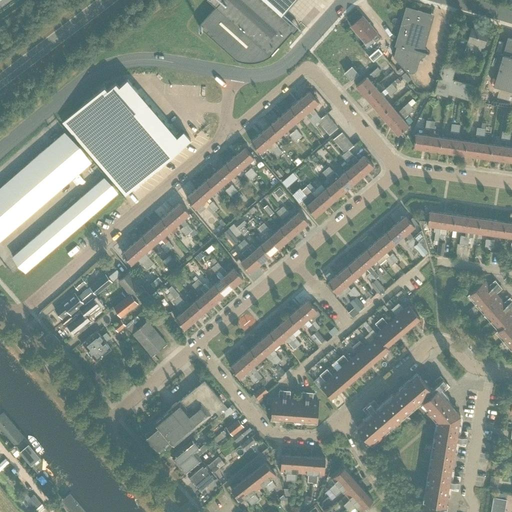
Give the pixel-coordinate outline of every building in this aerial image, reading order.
[(208,0),(216,7),(199,26),(236,59),(243,61),(250,62),(258,61),(265,59),(271,55),(295,28),(282,16),(296,0),(208,0)] [(422,51),(432,16),(421,12),(422,10),(418,9),(417,11),(407,9),(393,57),(408,72),(413,73),(417,70),(420,60),(421,59),(422,58),(424,56),(425,55),(426,54),(427,53),(430,54),(430,53),(422,51)] [(377,32),(363,16),(351,26),(365,42),(372,36),(377,41),(381,38),(376,32),(377,32)] [(465,50),(472,52),(472,56),(481,58),(487,31),(471,27),(465,50)] [(511,38),(508,37),(494,86),(511,90),(511,38)] [(374,61),(383,53),(379,48),(369,56),(374,61)] [(365,68),(373,62),(365,52),(361,55),(362,56),(358,60),(365,68)] [(469,99),(473,85),(453,79),(456,65),(443,62),(435,92),(448,96),(449,93),(469,99)] [(352,66),(345,72),(351,79),(358,73),(352,66)] [(380,71),(377,67),(371,73),(374,76),(380,71)] [(366,77),(356,85),(364,95),(374,87),(366,77)] [(98,91),(63,122),(84,147),(89,153),(106,172),(126,195),(132,189),(171,155),(182,146),(184,145),(190,139),(183,130),(176,136),(127,79),(127,78),(119,85),(116,82),(108,90),(104,86),(98,91)] [(384,89),(387,92),(394,87),(391,83),(384,89)] [(364,95),(373,105),(383,96),(387,92),(384,89),(380,93),(374,87),(364,95)] [(397,90),(394,87),(387,92),(390,96),(397,90)] [(309,91),(299,99),(308,110),(312,114),(315,111),(312,107),(318,101),(309,91)] [(383,96),(373,105),(381,114),(389,108),(391,106),(383,96)] [(305,113),(309,117),(312,114),(308,110),(299,99),(290,108),(299,118),(305,113)] [(411,106),(408,103),(401,108),(404,112),(411,106)] [(381,114),(389,124),(400,116),(404,112),(401,108),(397,112),(391,106),(389,108),(381,114)] [(414,110),(411,106),(404,112),(407,115),(414,110)] [(290,108),(280,116),(289,127),(299,118),(290,108)] [(321,117),(315,111),(312,114),(317,120),(321,117)] [(400,116),(389,124),(398,134),(408,125),(403,119),(407,115),(404,112),(400,116)] [(322,125),(330,118),(326,113),(318,121),(322,125)] [(312,114),(309,117),(314,123),(317,120),(312,114)] [(280,135),(289,127),(280,116),(270,124),(280,135)] [(322,125),(326,130),(334,122),(330,118),(322,125)] [(334,122),(326,130),(330,134),(338,127),(334,122)] [(261,133),(279,154),(282,151),(273,140),(280,135),(270,124),(261,133)] [(298,137),(301,134),(296,128),(293,131),(298,137)] [(433,130),(429,129),(428,135),(426,149),(439,150),(441,137),(432,135),(433,130)] [(295,140),(298,137),(293,131),(290,133),(295,140)] [(77,148),(64,132),(59,137),(72,152),(77,148)] [(337,143),(346,136),(342,132),(333,139),(337,143)] [(267,146),(275,157),(279,154),(261,133),(251,141),(260,152),(267,146)] [(414,147),(426,149),(428,135),(416,133),(414,147)] [(337,143),(341,148),(350,141),(346,136),(337,143)] [(484,137),(480,136),(479,142),(477,156),(490,158),(492,144),(483,143),(484,137)] [(72,152),(59,137),(53,142),(66,157),(72,152)] [(439,150),(452,152),(454,138),(441,137),(439,150)] [(464,154),(466,140),(454,138),(452,152),(464,154)] [(464,154),(477,156),(479,142),(466,140),(464,154)] [(350,141),(341,148),(345,152),(349,149),(354,145),(350,141)] [(53,142),(48,146),(61,161),(66,157),(53,142)] [(490,158),(502,159),(504,146),(492,144),(490,158)] [(56,166),(61,161),(48,146),(43,151),(56,166)] [(245,146),(235,155),(244,165),(254,157),(245,146)] [(511,160),(511,146),(504,146),(502,159),(511,160)] [(72,152),(85,167),(90,163),(77,148),(72,152)] [(349,149),(345,152),(350,158),(354,155),(349,149)] [(37,155),(50,170),(56,166),(43,151),(37,155)] [(72,152),(66,157),(79,172),(85,167),(72,152)] [(345,152),(341,155),(347,161),(350,158),(345,152)] [(50,170),(37,155),(32,160),(45,175),(50,170)] [(235,155),(233,157),(225,163),(234,174),(244,165),(235,155)] [(354,155),(350,158),(354,163),(364,174),(373,165),(364,155),(358,160),(354,155)] [(61,161),(74,176),(79,172),(66,157),(61,161)] [(32,160),(27,164),(40,180),(45,175),(32,160)] [(69,181),(74,176),(61,161),(56,166),(69,181)] [(225,163),(216,172),(225,182),(234,174),(225,163)] [(345,171),(354,182),(364,174),(354,163),(345,171)] [(40,180),(27,164),(21,169),(35,184),(40,180)] [(56,166),(50,170),(64,186),(69,181),(56,166)] [(253,176),(256,173),(251,166),(247,169),(253,176)] [(331,175),(334,172),(329,166),(326,168),(331,175)] [(327,178),(331,175),(326,168),(322,171),(327,178)] [(35,184),(21,169),(16,174),(29,189),(35,184)] [(250,179),(253,176),(247,169),(244,172),(250,179)] [(45,175),(58,190),(64,186),(50,170),(45,175)] [(335,180),(344,190),(354,182),(345,171),(339,177),(334,172),(331,175),(335,180)] [(216,172),(214,173),(206,180),(215,190),(225,182),(216,172)] [(29,189),(16,174),(11,178),(24,193),(29,189)] [(294,174),(282,183),(287,189),(299,180),(294,174)] [(53,195),(58,190),(45,175),(40,180),(53,195)] [(332,183),(325,188),(335,199),(344,190),(335,180),(331,175),(327,178),(332,183)] [(11,178),(6,183),(19,198),(24,193),(11,178)] [(103,178),(98,182),(111,197),(116,193),(103,178)] [(48,199),(53,195),(40,180),(35,184),(48,199)] [(197,188),(206,199),(215,190),(206,180),(197,188)] [(111,197),(98,182),(92,187),(106,202),(111,197)] [(312,191),(315,188),(309,182),(306,185),(312,191)] [(13,202),(19,198),(6,183),(0,187),(13,202)] [(48,199),(35,184),(29,189),(42,204),(48,199)] [(234,192),(237,190),(231,184),(228,186),(234,192)] [(309,194),(312,191),(306,185),(303,188),(309,194)] [(231,195),(234,192),(228,186),(225,189),(231,195)] [(13,202),(0,187),(0,197),(8,207),(13,202)] [(100,207),(106,202),(92,187),(87,191),(100,207)] [(214,210),(214,209),(215,209),(209,203),(206,199),(197,188),(187,197),(196,207),(202,202),(211,213),(214,210)] [(315,188),(312,191),(316,196),(325,207),(335,199),(325,188),(319,193),(315,188)] [(37,208),(42,204),(29,189),(24,193),(37,208)] [(87,191),(82,196),(95,211),(100,207),(87,191)] [(239,191),(235,194),(239,199),(243,196),(239,191)] [(312,191),(309,194),(313,199),(306,205),(315,216),(325,207),(316,196),(312,191)] [(37,208),(24,193),(19,198),(32,213),(37,208)] [(95,211),(82,196),(77,201),(90,216),(95,211)] [(8,207),(0,197),(0,208),(3,212),(8,207)] [(13,202),(26,218),(32,213),(19,198),(13,202)] [(215,209),(218,207),(212,200),(209,203),(215,209)] [(77,201),(71,205),(84,220),(90,216),(77,201)] [(21,222),(26,218),(13,202),(8,207),(21,222)] [(192,229),(183,219),(190,213),(180,202),(171,211),(180,221),(183,225),(189,232),(192,229)] [(267,204),(264,207),(270,215),(274,212),(267,204)] [(79,225),(84,220),(71,205),(66,210),(79,225)] [(285,215),(288,212),(283,205),(279,208),(285,215)] [(3,212),(16,227),(21,222),(8,207),(3,212)] [(281,218),(285,215),(279,208),(276,211),(281,218)] [(74,230),(79,225),(66,210),(61,214),(74,230)] [(433,232),(435,232),(435,231),(439,232),(440,226),(442,212),(429,210),(427,224),(434,225),(433,232)] [(161,219),(170,230),(180,221),(171,211),(161,219)] [(289,219),(298,230),(308,221),(299,211),(289,219)] [(16,227),(3,212),(0,214),(0,219),(11,231),(16,227)] [(439,232),(444,232),(443,234),(445,234),(446,227),(453,228),(455,214),(442,212),(440,226),(439,232)] [(55,219),(68,234),(74,230),(61,214),(55,219)] [(465,230),(467,216),(455,214),(453,228),(465,230)] [(396,224),(405,234),(415,226),(405,215),(396,224)] [(465,230),(478,231),(480,218),(467,216),(465,230)] [(242,217),(239,219),(244,226),(247,223),(242,217)] [(221,218),(218,221),(224,228),(227,225),(221,218)] [(491,233),(493,219),(480,218),(478,231),(491,233)] [(0,219),(0,229),(5,236),(11,231),(0,219)] [(50,224),(63,239),(68,234),(55,219),(50,224)] [(172,246),(163,235),(170,230),(161,219),(151,227),(160,238),(164,242),(169,248),(172,246)] [(239,230),(244,226),(239,219),(234,223),(239,230)] [(298,230),(289,219),(280,228),(289,238),(298,230)] [(491,233),(503,235),(505,221),(493,219),(491,233)] [(289,238),(280,228),(275,232),(271,227),(269,228),(264,221),(260,224),(266,231),(270,236),(279,247),(289,238)] [(511,236),(511,222),(505,221),(503,235),(511,236)] [(50,224),(45,228),(58,243),(63,239),(50,224)] [(257,227),(263,234),(266,231),(260,224),(257,227)] [(405,234),(396,224),(386,232),(395,243),(405,234)] [(180,228),(185,235),(189,232),(183,225),(180,228)] [(160,238),(151,227),(142,236),(151,246),(160,238)] [(53,248),(58,243),(45,228),(40,233),(53,248)] [(386,232),(376,240),(385,251),(395,243),(386,232)] [(40,233),(34,237),(47,252),(53,248),(40,233)] [(132,244),(150,265),(153,262),(144,252),(151,246),(142,236),(132,244)] [(260,244),(269,255),(279,247),(270,236),(260,244)] [(414,245),(418,242),(412,236),(409,239),(414,245)] [(42,257),(47,252),(34,237),(29,242),(42,257)] [(241,241),(246,248),(251,253),(260,263),(269,255),(260,244),(256,248),(253,245),(250,245),(244,238),(241,241)] [(424,238),(419,242),(427,252),(428,251),(424,238)] [(411,248),(414,245),(409,239),(406,241),(411,248)] [(386,258),(387,258),(389,256),(385,251),(376,240),(367,249),(376,259),(382,254),(386,258)] [(237,244),(243,251),(246,248),(241,241),(237,244)] [(437,254),(444,255),(445,242),(438,241),(438,244),(437,254)] [(42,257),(29,242),(24,246),(37,262),(42,257)] [(164,242),(160,245),(166,251),(169,248),(164,242)] [(423,256),(427,252),(419,242),(414,246),(423,256)] [(138,257),(146,268),(150,265),(132,244),(122,253),(126,257),(131,263),(138,257)] [(18,251),(31,266),(37,262),(24,246),(18,251)] [(367,249),(357,257),(366,268),(376,259),(367,249)] [(31,266),(18,251),(13,256),(26,271),(31,266)] [(389,256),(395,262),(399,258),(394,252),(389,256)] [(241,261),(250,272),(260,263),(251,253),(241,261)] [(357,257),(349,264),(347,265),(356,276),(366,268),(357,257)] [(171,260),(166,264),(173,272),(177,268),(171,260)] [(214,264),(233,286),(243,278),(234,267),(227,273),(217,261),(214,264)] [(214,284),(223,294),(233,286),(214,264),(211,267),(221,278),(214,284)] [(347,265),(338,274),(347,284),(356,276),(347,265)] [(115,268),(108,274),(113,281),(121,274),(115,268)] [(370,272),(376,279),(380,275),(374,269),(370,272)] [(129,294),(139,286),(129,272),(118,281),(129,294)] [(89,287),(73,300),(70,296),(66,300),(55,309),(62,318),(73,308),(76,311),(95,295),(95,294),(111,281),(105,274),(89,287)] [(343,291),(345,293),(347,291),(353,298),(356,295),(351,289),(347,284),(338,274),(328,282),(338,295),(343,291)] [(205,292),(214,303),(223,294),(214,284),(210,288),(205,283),(204,285),(198,278),(195,281),(201,287),(205,292)] [(378,291),(383,287),(376,279),(371,283),(378,291)] [(469,293),(477,302),(499,284),(495,280),(489,285),(485,280),(469,293)] [(197,290),(201,287),(195,281),(192,284),(197,290)] [(502,288),(499,284),(477,302),(485,311),(500,298),(496,293),(502,288)] [(356,295),(359,293),(354,286),(351,289),(356,295)] [(159,288),(154,292),(158,296),(163,292),(159,288)] [(176,297),(172,292),(170,291),(167,294),(172,300),(176,297)] [(195,301),(204,311),(214,303),(205,292),(195,301)] [(120,318),(138,304),(130,294),(112,308),(120,318)] [(176,297),(194,319),(204,311),(195,301),(190,304),(186,300),(185,301),(179,294),(176,297)] [(82,312),(67,324),(75,333),(90,321),(89,320),(91,318),(89,315),(100,306),(93,297),(79,308),(82,312)] [(175,317),(184,328),(194,319),(176,297),(172,300),(178,307),(182,312),(175,317)] [(358,311),(364,306),(356,297),(351,301),(358,311)] [(504,302),(500,298),(485,311),(492,320),(511,302),(511,299),(510,297),(504,302)] [(307,300),(298,308),(307,319),(311,323),(315,319),(314,318),(319,313),(307,300)] [(511,309),(511,302),(492,320),(499,328),(497,330),(498,331),(511,318),(511,311),(511,310),(511,309)] [(395,306),(411,325),(420,318),(409,305),(404,309),(399,303),(395,306)] [(392,319),(404,332),(411,325),(395,306),(391,309),(397,315),(392,319)] [(308,326),(309,325),(308,325),(311,323),(307,319),(298,308),(288,316),(297,327),(304,321),(308,326)] [(278,325),(297,346),(301,343),(291,332),(297,327),(288,316),(278,325)] [(379,320),(395,339),(404,332),(392,319),(388,323),(382,317),(379,320)] [(511,318),(498,331),(505,339),(511,333),(511,318)] [(311,323),(316,330),(321,326),(315,319),(311,323)] [(117,332),(125,325),(120,320),(113,327),(117,332)] [(152,356),(167,343),(147,320),(132,333),(152,356)] [(376,333),(387,346),(395,339),(379,320),(375,323),(380,329),(376,333)] [(285,337),(295,348),(297,346),(278,325),(269,333),(278,343),(285,337)] [(370,343),(381,355),(389,348),(387,346),(376,333),(373,329),(369,332),(374,339),(370,343)] [(319,344),(325,338),(318,330),(311,335),(319,344)] [(82,342),(96,360),(111,348),(105,341),(110,337),(106,332),(102,336),(97,331),(82,342)] [(259,341),(268,352),(278,343),(269,333),(259,341)] [(365,346),(360,340),(356,343),(372,362),(381,355),(370,343),(365,346)] [(259,360),(263,357),(265,355),(269,359),(275,365),(278,363),(272,356),(268,352),(259,341),(250,349),(259,360)] [(372,362),(356,343),(352,346),(358,353),(353,357),(364,369),(372,362)] [(300,362),(306,356),(299,347),(292,352),(300,362)] [(262,377),(252,365),(259,360),(250,349),(240,358),(259,380),(262,377)] [(272,356),(278,363),(281,359),(276,353),(272,356)] [(343,354),(340,357),(356,376),(364,369),(353,357),(349,361),(343,354)] [(356,376),(340,357),(336,360),(341,367),(337,371),(348,383),(356,376)] [(255,382),(259,380),(240,358),(230,366),(239,377),(246,371),(255,382)] [(286,372),(278,364),(273,369),(280,377),(286,372)] [(348,383),(337,371),(332,375),(327,368),(323,371),(340,390),(348,383)] [(340,390),(323,371),(320,374),(325,381),(320,385),(331,398),(340,390)] [(418,374),(357,426),(370,442),(432,389),(418,374)] [(441,387),(447,383),(443,379),(437,383),(441,387)] [(223,402),(204,380),(155,420),(152,416),(143,424),(149,431),(145,434),(150,440),(150,441),(153,445),(154,444),(160,451),(171,442),(173,444),(223,402)] [(259,398),(268,390),(264,385),(254,393),(259,398)] [(437,419),(453,406),(437,387),(421,401),(437,419)] [(272,397),(271,417),(283,418),(285,390),(279,390),(279,397),(272,397)] [(283,418),(294,419),(296,399),(290,398),(290,390),(285,390),(283,418)] [(294,419),(306,420),(308,392),(302,391),(301,399),(296,399),(294,419)] [(308,392),(306,420),(317,421),(319,400),(313,400),(313,392),(308,392)] [(375,408),(370,402),(366,406),(371,411),(375,408)] [(456,439),(457,434),(460,414),(456,410),(452,413),(450,412),(439,422),(438,422),(433,456),(453,459),(456,439)] [(3,413),(0,416),(0,425),(18,448),(27,441),(3,413)] [(233,435),(243,426),(238,420),(227,428),(233,435)] [(252,436),(240,445),(245,451),(256,441),(252,436)] [(193,439),(172,457),(179,465),(199,447),(193,439)] [(203,444),(199,447),(179,465),(186,473),(202,460),(197,455),(199,453),(200,454),(207,448),(203,444)] [(30,445),(21,453),(39,473),(48,465),(30,445)] [(14,447),(10,451),(16,457),(18,455),(16,452),(18,451),(14,447)] [(287,471),(286,480),(291,480),(293,455),(281,454),(280,471),(287,471)] [(203,461),(188,474),(195,482),(216,464),(222,459),(218,455),(207,465),(203,461)] [(303,456),(293,455),(291,480),(296,481),(296,472),(302,473),(303,456)] [(314,457),(303,456),(302,473),(308,473),(308,482),(312,482),(314,457)] [(433,503),(432,508),(447,511),(448,505),(445,505),(449,484),(450,479),(453,459),(433,456),(425,502),(433,503)] [(325,457),(314,457),(312,482),(317,482),(318,474),(324,474),(325,457)] [(257,469),(272,489),(276,486),(271,479),(276,475),(266,462),(257,469)] [(216,464),(195,482),(201,490),(217,477),(213,472),(219,467),(216,464)] [(329,489),(332,492),(351,475),(344,467),(331,478),(335,483),(329,489)] [(263,485),(269,492),(272,489),(257,469),(248,475),(259,489),(263,485)] [(496,485),(498,475),(491,474),(490,484),(489,484),(488,488),(495,490),(496,485)] [(240,482),(255,502),(259,499),(254,492),(259,489),(248,475),(240,482)] [(342,490),(346,494),(358,483),(351,475),(332,492),(336,496),(342,490)] [(246,498),(252,505),(255,502),(240,482),(231,489),(241,502),(246,498)] [(344,505),(347,508),(366,491),(358,483),(346,494),(350,499),(344,505)] [(373,500),(366,491),(347,508),(350,511),(356,506),(361,511),(362,510),(366,506),(373,500)] [(41,502),(34,494),(28,498),(35,507),(41,502)] [(86,511),(70,494),(61,501),(70,511),(86,511)] [(503,511),(506,499),(494,497),(490,511),(503,511)] [(49,511),(42,503),(36,509),(38,511),(49,511)]
